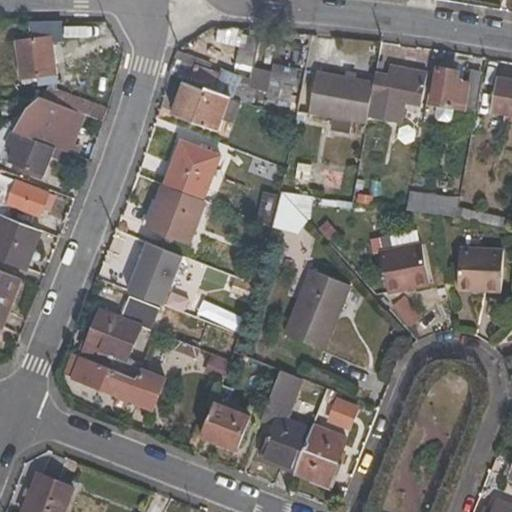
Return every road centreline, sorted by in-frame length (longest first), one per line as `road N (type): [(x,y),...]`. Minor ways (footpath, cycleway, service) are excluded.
road 1 (residential): [(167,0),(20,410)]
road 2 (residential): [(461,511),(503,396),(487,355),(459,343),(430,350),(410,372),(355,511)]
road 3 (residential): [(221,0),(511,42)]
road 4 (residential): [(20,410),(266,511)]
road 5 (residential): [(0,3),(129,0)]
